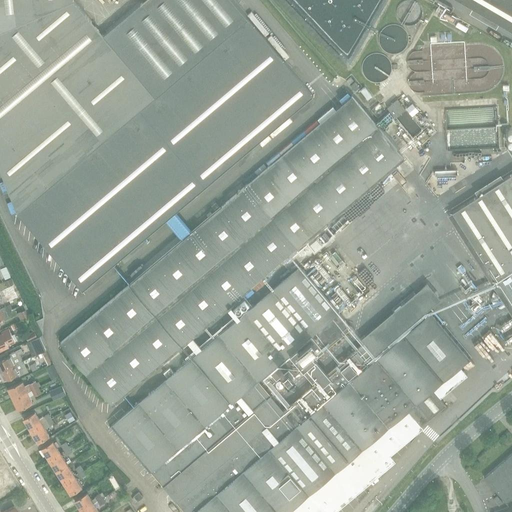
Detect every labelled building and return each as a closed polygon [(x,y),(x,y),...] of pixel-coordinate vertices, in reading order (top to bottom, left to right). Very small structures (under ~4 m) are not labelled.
[(231,0),(144,0),(103,35),(73,0),(0,0),(0,169),(17,213),(82,289),(312,95),(231,0)] [(511,0),(459,0),(511,30),(511,0)] [(465,27),(467,22),(456,17),(454,22),(465,27)] [(450,38),(450,30),(438,30),(438,31),(428,31),(428,38),(450,38)] [(360,90),(367,99),(372,96),(365,87),(360,90)] [(112,403),(403,157),(351,95),(60,341),(112,403)] [(413,97),(406,103),(412,111),(419,105),(413,97)] [(405,109),(397,99),(386,107),(395,117),(405,109)] [(376,105),(380,111),(386,107),(382,101),(376,105)] [(511,172),(452,211),(511,305),(511,172)] [(22,219),(13,226),(29,245),(37,238),(22,219)] [(308,238),(313,245),(332,233),(327,226),(308,238)] [(299,266),(111,424),(185,511),(329,511),(365,482),(366,483),(392,461),(387,455),(445,405),(444,404),(433,390),(460,366),(469,359),(429,312),(420,319),(402,335),(376,357),(373,354),(373,353),(374,354),(427,310),(413,294),(360,338),(364,342),(363,343),(327,373),(315,358),(351,328),(299,266)] [(10,278),(1,282),(7,295),(15,291),(13,284),(10,278)] [(23,319),(29,316),(29,314),(30,314),(28,309),(26,310),(26,309),(20,312),(23,319)] [(0,326),(0,327),(0,325),(0,320),(9,316),(6,311),(0,313),(0,326)] [(0,349),(8,346),(8,345),(15,342),(8,328),(1,332),(2,334),(0,334),(0,349)] [(28,340),(37,336),(34,331),(26,335),(28,340)] [(44,350),(42,345),(39,338),(34,341),(37,348),(36,348),(39,353),(44,350)] [(10,355),(0,359),(0,370),(14,364),(22,360),(19,354),(23,352),(21,348),(9,353),(10,355)] [(51,362),(45,350),(38,354),(40,358),(42,357),(47,365),(51,362)] [(28,371),(26,366),(23,360),(15,364),(14,364),(0,370),(0,371),(4,380),(18,373),(19,375),(28,371)] [(32,371),(42,366),(39,361),(35,363),(29,365),(32,371)] [(53,364),(46,367),(51,378),(58,375),(53,364)] [(35,380),(29,383),(31,389),(38,387),(35,380)] [(22,381),(8,387),(13,398),(31,389),(29,383),(24,385),(22,381)] [(54,400),(66,394),(62,386),(50,392),(54,400)] [(27,391),(13,398),(18,409),(32,402),(29,396),(33,394),(34,395),(41,392),(38,387),(31,389),(27,391)] [(70,411),(65,414),(69,421),(74,418),(70,411)] [(48,413),(39,419),(34,412),(23,419),(30,431),(51,418),(48,413)] [(49,435),(45,429),(54,423),(51,418),(30,431),(38,442),(49,435)] [(53,441),(42,448),(49,460),(60,453),(53,441)] [(66,442),(61,445),(64,450),(69,447),(66,442)] [(69,447),(64,450),(67,455),(72,452),(69,447)] [(56,471),(67,464),(60,453),(49,460),(56,471)] [(511,511),(511,453),(485,477),(507,502),(511,497),(511,511)] [(63,482),(74,475),(67,464),(56,471),(63,482)] [(78,473),(83,470),(80,465),(75,468),(78,473)] [(78,473),(81,478),(86,474),(83,470),(78,473)] [(74,475),(63,482),(70,494),(81,487),(74,475)] [(143,497),(138,491),(133,496),(137,501),(143,497)] [(81,511),(93,503),(87,493),(74,501),(81,511)] [(97,501),(103,498),(100,493),(94,497),(97,501)] [(497,496),(493,499),(498,505),(502,502),(497,496)] [(98,511),(96,508),(105,502),(103,498),(97,501),(93,503),(81,511),(98,511)]
